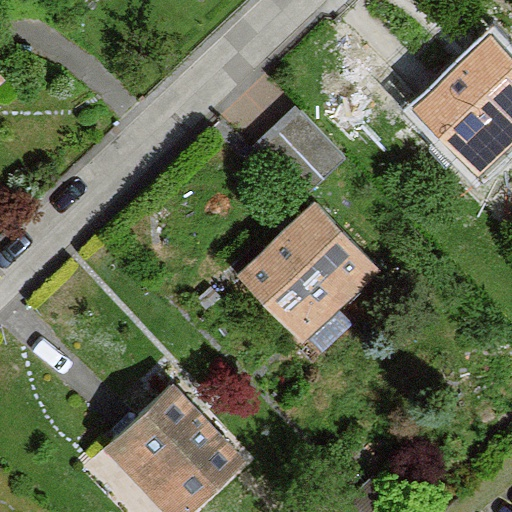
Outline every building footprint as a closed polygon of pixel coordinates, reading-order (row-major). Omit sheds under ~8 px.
[(511,52),(495,35),(419,106),(469,159),(505,126),(511,133),(511,52)] [(302,111),(261,152),(304,198),(348,157),(302,111)] [(245,274),(302,332),(305,329),(336,301),(376,264),(319,204),(245,274)] [(356,322),(336,301),(305,329),(327,351),(356,322)] [(242,461),(175,387),(113,443),(149,483),(160,474),(190,507),(242,461)] [(410,511),(377,481),(356,503),(366,511),(410,511)]
